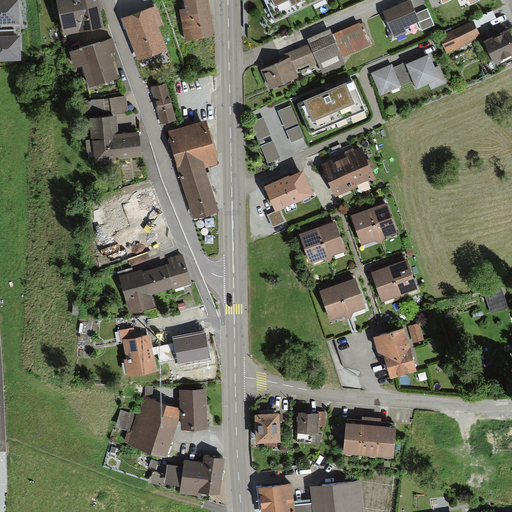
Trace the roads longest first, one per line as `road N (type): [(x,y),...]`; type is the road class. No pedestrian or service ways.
road 1 (residential): [(108,0),(201,258),(212,274),(234,278)]
road 2 (secondary): [(228,0),(234,278)]
road 3 (residential): [(511,404),(347,395),(235,377)]
road 4 (secondary): [(235,377),(241,511)]
